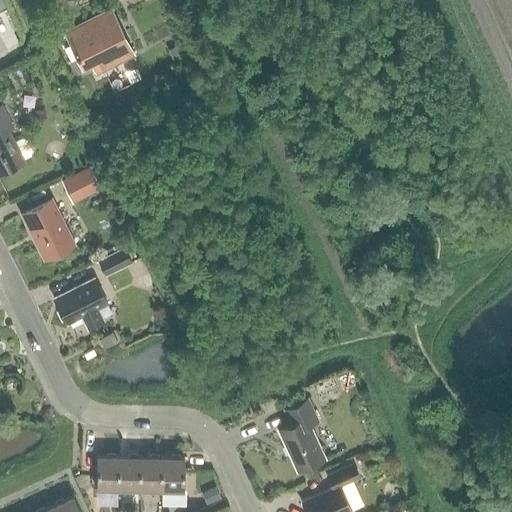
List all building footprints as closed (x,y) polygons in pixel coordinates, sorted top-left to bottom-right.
[(82,68),(87,65),(91,63),(96,73),(134,54),(112,10),(65,33),(82,68)] [(0,172),(24,160),(23,159),(31,155),(32,151),(27,139),(22,138),(15,142),(8,129),(13,127),(1,105),(0,105),(0,172)] [(100,188),(89,167),(60,181),(71,203),(100,188)] [(43,259),(75,243),(52,198),(21,214),(43,259)] [(106,275),(132,262),(124,246),(98,260),(106,275)] [(143,277),(138,279),(145,291),(148,290),(155,286),(149,274),(143,277)] [(54,298),(66,323),(82,316),(88,328),(103,321),(97,308),(107,303),(94,278),(54,298)] [(105,348),(117,341),(112,332),(100,338),(105,348)] [(297,471),(325,458),(310,424),(318,420),(308,398),(284,409),(291,423),(278,429),(297,471)] [(97,455),(96,487),(118,488),(118,456),(97,455)] [(118,456),(118,488),(140,488),(140,456),(118,456)] [(140,456),(140,488),(161,489),(162,456),(140,456)] [(162,456),(161,489),(184,489),(184,457),(162,456)] [(340,485),(360,476),(353,463),(327,475),(332,487),(302,501),(306,511),(347,511),(351,510),(340,485)] [(215,487),(204,491),(209,503),(220,498),(215,487)] [(80,511),(73,496),(53,505),(56,511),(80,511)]
